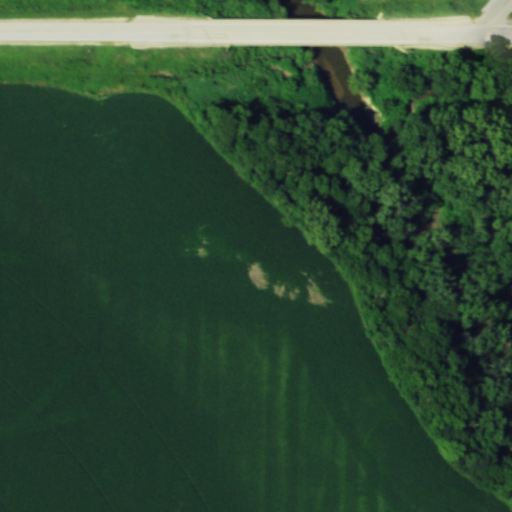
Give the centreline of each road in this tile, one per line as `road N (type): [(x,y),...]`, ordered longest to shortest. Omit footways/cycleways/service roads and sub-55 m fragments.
road 1 (secondary): [(191,31),(385,30)]
road 2 (secondary): [(0,30),(191,31)]
road 3 (secondary): [(385,30),(511,30)]
